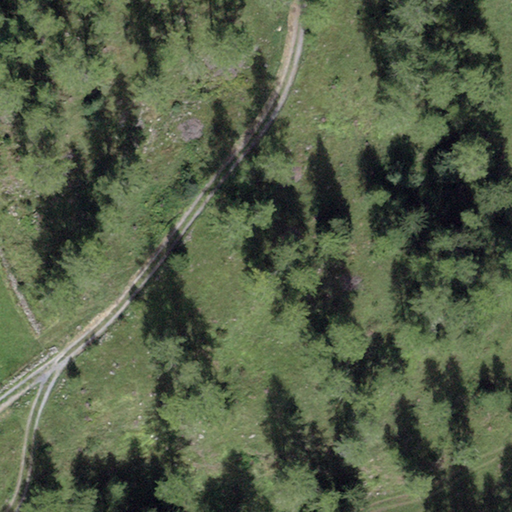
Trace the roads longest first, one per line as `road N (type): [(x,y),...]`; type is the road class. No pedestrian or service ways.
road 1 (track): [(299,0),(285,93),(243,155),(137,287),(0,402)]
road 2 (track): [(10,511),(50,362)]
